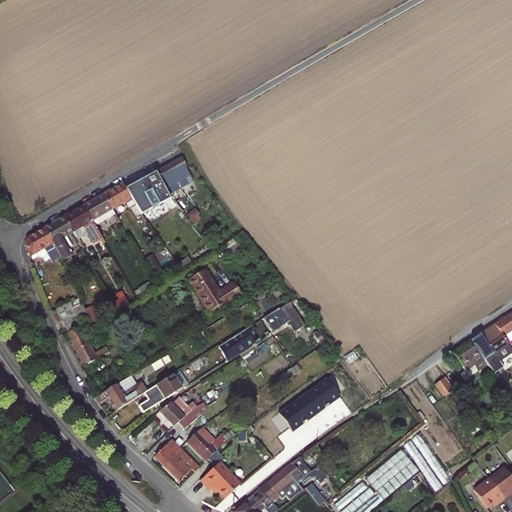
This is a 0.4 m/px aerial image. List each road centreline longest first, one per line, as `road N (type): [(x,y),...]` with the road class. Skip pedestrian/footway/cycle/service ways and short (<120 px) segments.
road 1 (residential): [(176,139),(26,226),(16,247),(77,392),(178,502)]
road 2 (unclassified): [(176,139),(418,0)]
road 3 (tertiary): [(150,511),(49,413),(0,346)]
road 4 (tertiary): [(0,374),(122,509)]
road 5 (residential): [(511,307),(395,388)]
